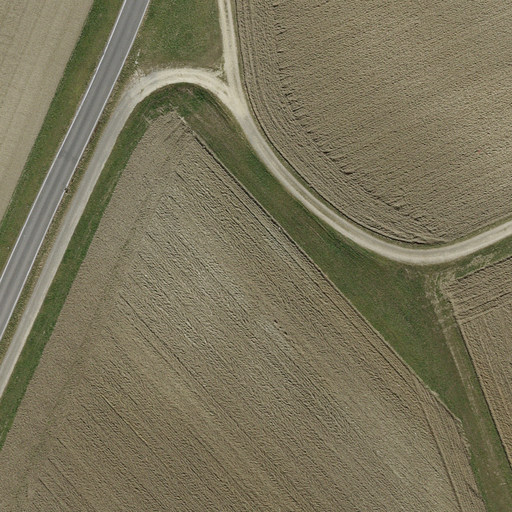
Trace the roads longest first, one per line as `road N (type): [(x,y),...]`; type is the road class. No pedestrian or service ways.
road 1 (track): [(511,230),(455,256),(407,259),(342,228),(284,178),(236,104),(224,0)]
road 2 (track): [(236,104),(212,82),(186,73),(158,79),(130,100),(0,391)]
road 3 (unclassified): [(138,0),(0,320)]
